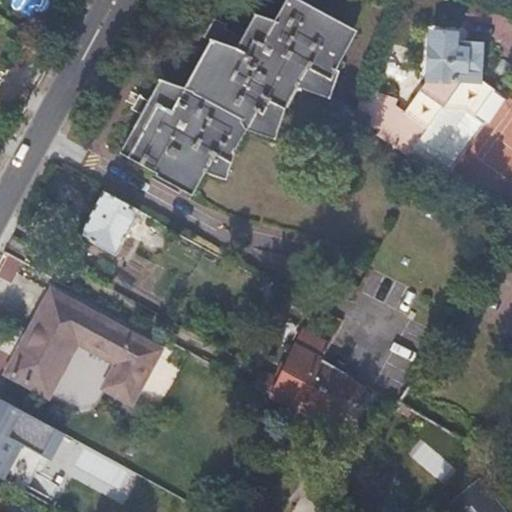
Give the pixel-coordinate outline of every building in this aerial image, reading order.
[(327,73),(345,40),(332,33),(334,30),(284,2),(271,23),(252,12),(232,44),(213,39),(187,83),(154,72),(140,97),(151,104),(121,157),(179,188),(193,164),(219,175),(230,149),(220,143),(234,119),(268,132),(278,107),(271,104),(287,75),(298,80),(294,91),(322,102),(333,76),(327,73)] [(482,113),(499,86),(479,74),(483,37),(463,34),(464,23),(458,18),(432,15),(424,19),(419,69),(425,69),(416,84),(441,100),(447,91),(482,113)] [(409,150),(427,122),(392,102),(392,93),(364,85),(354,114),(381,122),(377,130),(409,150)] [(75,235),(112,255),(137,209),(111,195),(101,189),(75,235)] [(130,398),(158,347),(51,289),(6,371),(73,407),(96,401),(106,385),(130,398)] [(305,330),(297,343),(321,357),(326,347),(328,343),(305,330)] [(297,343),(270,393),(298,408),(299,406),(315,371),(321,357),(297,343)] [(315,371),(299,406),(322,420),(339,388),(347,391),(345,394),(354,401),(367,383),(341,368),(321,357),(315,371)] [(381,395),(368,387),(364,397),(376,404),(381,395)] [(507,511),(481,479),(446,506),(451,511),(507,511)]
